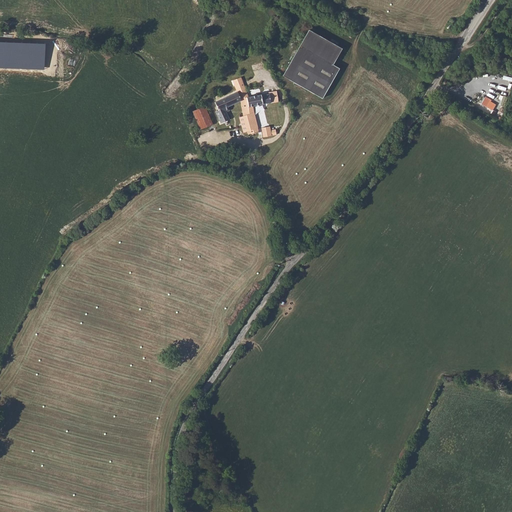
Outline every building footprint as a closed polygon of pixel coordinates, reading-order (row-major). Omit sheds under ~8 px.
[(308,30),(283,75),(323,97),(339,68),(333,65),(342,48),(308,30)] [(222,99),(215,102),(219,111),(216,112),(220,123),(229,120),(226,113),(230,111),(228,106),(240,100),(241,100),(240,99),(237,92),(222,99)] [(277,92),(247,96),(248,107),(253,106),(272,102),(278,102),(278,97),(277,92)] [(500,94),(499,98),(502,99),(500,104),(505,106),(508,96),(500,94)] [(246,115),(254,113),(253,106),(248,107),(247,96),(240,99),(241,100),(240,100),(243,116),(246,115)] [(484,101),(481,105),(493,112),(496,107),(490,103),(489,104),(484,101)] [(205,106),(193,111),(200,128),(212,123),(205,106)] [(254,113),(246,115),(251,130),(257,128),(258,127),(254,113)] [(251,130),(246,115),(243,116),(240,117),(245,131),(251,130)] [(269,126),(262,128),(264,137),(271,135),(270,130),(269,126)] [(200,145),(215,139),(211,132),(197,138),(200,145)]
